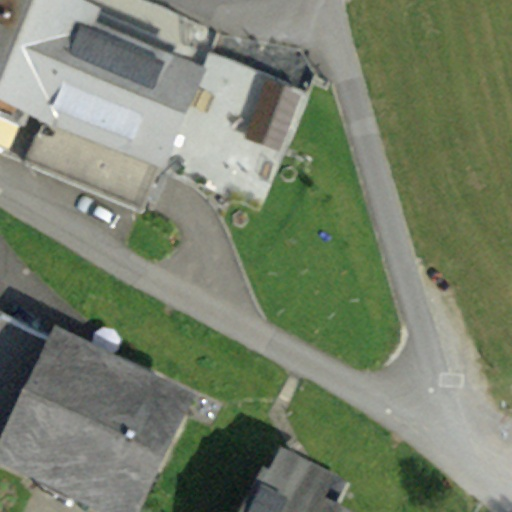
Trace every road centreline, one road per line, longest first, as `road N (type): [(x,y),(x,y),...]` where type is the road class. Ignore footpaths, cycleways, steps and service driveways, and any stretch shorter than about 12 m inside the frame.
road 1 (unclassified): [(0,187),(455,447)]
road 2 (unclassified): [(328,0),(455,447)]
road 3 (unclassified): [(328,0),(200,0)]
